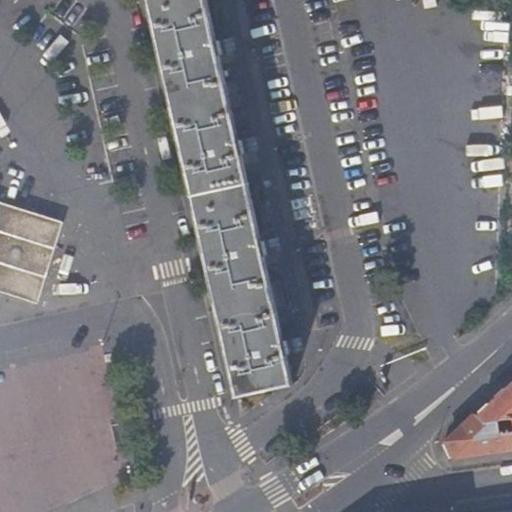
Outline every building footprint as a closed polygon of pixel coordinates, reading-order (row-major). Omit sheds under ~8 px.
[(149,0),(152,13),(175,114),(197,212),(218,307),(238,395),(290,383),(284,355),(299,352),(294,330),(288,331),(282,332),(284,340),(281,341),(271,296),(262,256),(277,252),(272,230),(266,232),(261,233),(262,241),(259,242),(249,199),(240,154),(255,151),(249,129),(244,131),(238,132),(240,140),(236,141),(228,101),(218,55),(233,51),(228,29),(221,31),(216,32),(218,40),(214,41),(206,1),(205,0),(149,0)] [(0,290),(33,300),(59,220),(7,202),(0,198),(0,290)] [(76,295),(104,288),(100,269),(72,275),(76,295)] [(33,305),(10,303),(9,315),(31,317),(33,305)] [(71,350),(99,344),(95,326),(67,331),(71,350)] [(61,336),(31,344),(37,368),(67,360),(61,336)] [(59,376),(20,375),(21,348),(8,348),(7,390),(59,391),(59,376)] [(95,353),(77,356),(86,412),(104,409),(95,353)] [(511,380),(476,414),(484,423),(511,419),(511,380)] [(76,414),(66,417),(60,398),(45,403),(56,438),(81,431),(76,414)] [(19,443),(48,441),(46,415),(31,416),(30,402),(16,403),(19,443)] [(0,405),(0,448),(12,446),(3,405),(0,405)] [(511,419),(484,423),(476,414),(474,413),(443,442),(450,457),(511,447),(511,419)] [(104,418),(90,421),(93,441),(107,438),(104,418)] [(159,461),(169,459),(163,426),(154,427),(159,461)] [(177,437),(183,467),(204,464),(198,433),(177,437)] [(61,448),(76,511),(96,511),(80,443),(61,448)] [(51,451),(22,460),(29,482),(58,473),(51,451)] [(21,511),(16,461),(0,462),(0,496),(1,511),(21,511)] [(32,495),(33,511),(48,511),(46,493),(32,495)]
